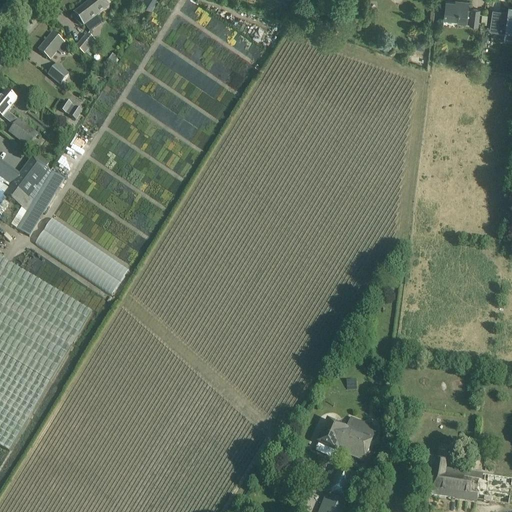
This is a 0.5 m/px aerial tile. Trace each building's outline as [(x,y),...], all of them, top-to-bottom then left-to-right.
[(108,6),(103,0),(88,0),(90,2),(74,14),(83,26),(108,6)] [(143,0),(141,3),(151,9),(156,0),(143,0)] [(446,1),(445,11),(444,19),(458,21),(457,23),(465,24),(470,24),(470,25),(478,26),(480,10),(472,9),(472,10),(467,10),(468,2),(460,1),(460,3),(446,1)] [(499,16),(497,32),(502,32),(504,33),(504,35),(505,35),(505,33),(511,33),(511,10),(509,10),(509,8),(508,8),(507,17),(499,16)] [(64,43),(53,34),(39,51),(50,60),(57,52),(61,55),(64,55),(67,50),(67,47),(63,44),(64,43)] [(87,35),(76,48),(85,55),(95,42),(87,35)] [(60,86),(69,75),(57,65),(48,76),(60,86)] [(18,100),(14,97),(6,91),(1,97),(2,98),(0,99),(0,116),(13,127),(9,133),(28,148),(38,134),(19,119),(18,121),(8,112),(18,100)] [(66,102),(60,110),(70,117),(77,121),(82,113),(76,108),(66,102)] [(0,178),(1,179),(12,187),(33,202),(51,172),(33,158),(20,175),(0,160),(0,178)] [(52,173),(17,229),(30,238),(65,180),(52,173)] [(33,202),(12,187),(9,190),(0,184),(0,208),(6,199),(22,209),(11,225),(16,228),(26,213),(33,202)] [(92,313),(0,258),(0,446),(10,452),(92,313)] [(472,406),(472,395),(463,396),(463,407),(472,406)] [(377,429),(351,419),(347,430),(328,421),(318,444),(338,453),(338,452),(364,463),(373,441),(372,440),(377,429)] [(292,478),(307,470),(301,459),(285,468),(292,478)] [(446,462),(437,460),(433,485),(431,495),(509,506),(509,503),(511,503),(511,479),(451,470),(445,469),(446,462)] [(336,467),(326,493),(347,502),(357,475),(336,467)]
